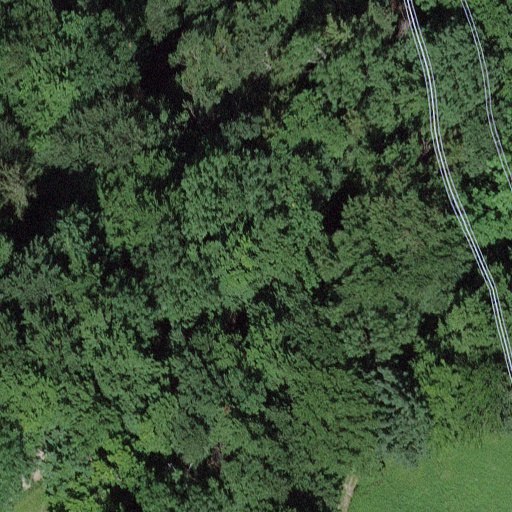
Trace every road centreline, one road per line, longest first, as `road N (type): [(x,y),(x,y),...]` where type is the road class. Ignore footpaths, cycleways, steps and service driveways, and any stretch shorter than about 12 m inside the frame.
road 1 (track): [(0,494),(254,284),(377,109),(429,73),(467,0)]
road 2 (track): [(331,511),(372,400),(511,152)]
road 3 (track): [(254,284),(199,371),(76,511)]
road 4 (track): [(415,329),(455,313),(511,257)]
